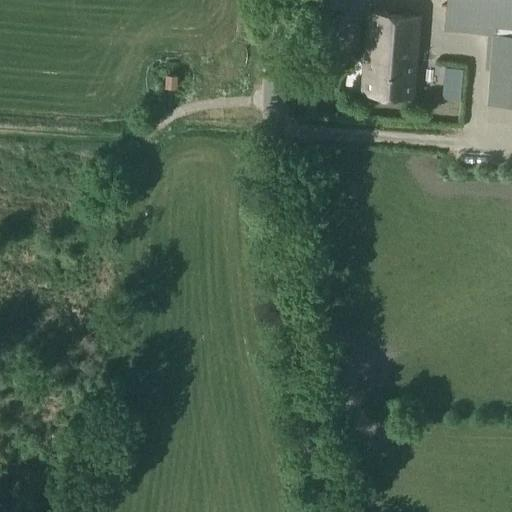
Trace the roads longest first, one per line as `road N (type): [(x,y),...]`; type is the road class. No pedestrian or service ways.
road 1 (unclassified): [(333,511),(296,381),(272,187),(267,107),(279,0)]
road 2 (track): [(0,128),(138,137),(186,111),(267,107)]
